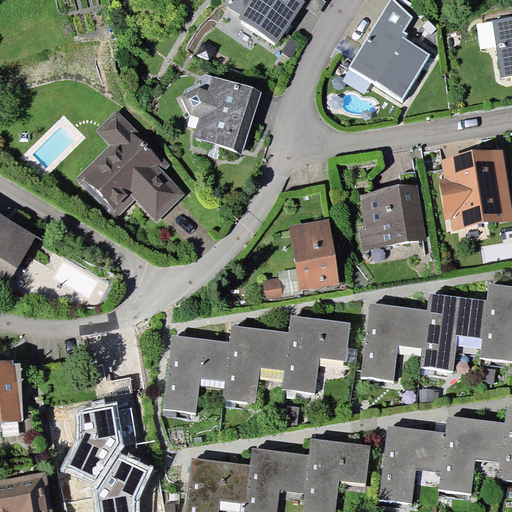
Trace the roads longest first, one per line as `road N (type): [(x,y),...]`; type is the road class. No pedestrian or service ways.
road 1 (residential): [(285,151),(241,231),(163,297),(126,316),(69,327),(0,319)]
road 2 (residential): [(285,151),(511,117)]
road 3 (track): [(163,297),(114,252),(0,179)]
road 4 (residential): [(349,0),(311,66),(285,151)]
